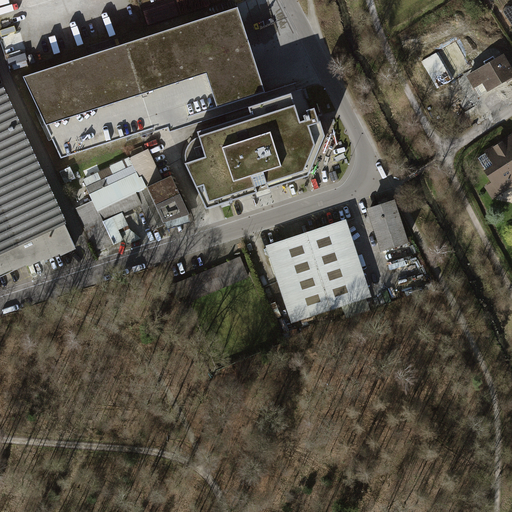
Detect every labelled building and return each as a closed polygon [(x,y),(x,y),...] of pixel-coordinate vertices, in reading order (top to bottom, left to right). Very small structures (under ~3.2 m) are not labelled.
[(146,9),(149,22),(176,16),(173,2),(146,9)] [(240,6),(26,74),(66,156),(171,123),(172,126),(269,95),(240,6)] [(3,39),(7,54),(25,49),(20,34),(3,39)] [(494,56),(473,69),(456,40),(420,61),(437,91),(454,81),(453,78),(465,71),(468,76),(467,77),(480,99),(511,80),(511,67),(505,55),(496,60),(494,56)] [(14,69),(30,65),(27,53),(11,58),(14,69)] [(4,87),(1,89),(0,89),(0,277),(28,265),(29,267),(44,260),(45,261),(59,254),(60,256),(77,249),(65,225),(68,224),(4,87)] [(185,167),(209,212),(309,180),(325,141),(316,112),(307,115),(308,118),(304,119),(306,126),(302,128),(291,93),(246,108),(250,120),(198,137),(206,161),(185,167)] [(484,153),(475,158),(490,181),(483,185),(492,199),(511,186),(511,133),(511,132),(483,151),(484,153)] [(149,150),(81,181),(91,202),(75,209),(76,211),(71,213),(85,243),(90,241),(96,253),(124,240),(120,231),(129,227),(123,214),(140,206),(152,232),(166,225),(148,188),(163,181),(149,150)] [(163,181),(148,188),(166,225),(191,215),(173,176),(163,181)] [(395,201),(364,212),(384,270),(415,260),(395,201)] [(347,221),(265,247),(290,325),(372,299),(347,221)] [(248,275),(240,257),(185,280),(192,299),(248,275)]
